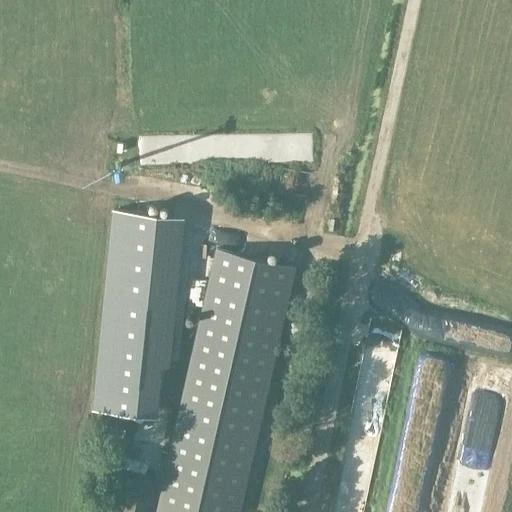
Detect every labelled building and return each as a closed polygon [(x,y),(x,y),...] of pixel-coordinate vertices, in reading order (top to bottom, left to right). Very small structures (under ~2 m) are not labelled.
[(238,138),(239,163),(310,161),(310,136),(238,138)] [(145,164),(171,164),(171,139),(146,139),(145,164)] [(288,173),(287,186),(307,187),(308,174),(288,173)] [(180,239),(158,364),(180,368),(202,243),(180,239)] [(238,511),(295,267),(218,249),(157,511),(238,511)] [(152,395),(155,363),(99,357),(95,389),(152,395)] [(334,473),(368,480),(372,461),(338,454),(334,473)] [(112,475),(103,511),(146,511),(152,484),(112,475)]
